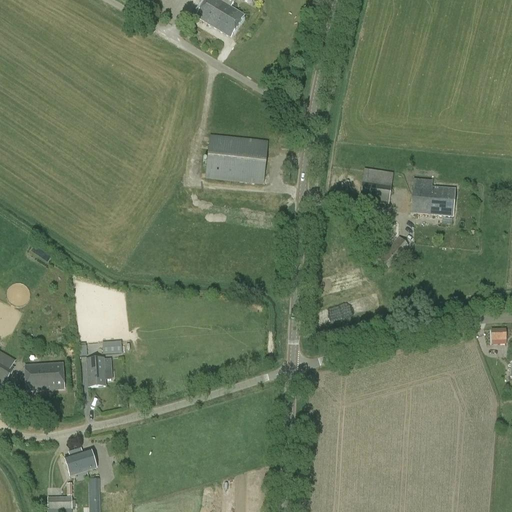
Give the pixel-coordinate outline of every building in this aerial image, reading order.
[(137,0),(151,8),(155,0),(137,0)] [(244,17),(231,9),(215,0),(207,0),(196,19),(230,40),(244,17)] [(215,0),(231,9),(236,0),(215,0)] [(263,186),(268,142),(210,136),(205,180),(263,186)] [(389,206),(393,174),(364,170),(360,201),(389,206)] [(433,182),(414,181),(411,215),(453,219),(455,191),(432,189),(433,182)] [(388,271),(408,247),(399,239),(392,246),(389,243),(376,259),(388,271)] [(33,247),(31,252),(49,261),(51,256),(33,247)] [(504,328),(491,331),(493,344),(506,342),(504,328)] [(121,354),(121,347),(102,348),(103,356),(121,354)] [(14,369),(12,368),(16,360),(0,351),(0,384),(5,387),(14,369)] [(104,359),(87,361),(89,388),(91,388),(91,391),(103,390),(103,387),(105,387),(105,381),(103,381),(102,376),(105,376),(104,359)] [(27,393),(64,391),(62,366),(25,368),(27,393)] [(97,470),(91,452),(64,460),(70,478),(97,470)] [(100,511),(99,480),(88,481),(88,511),(100,511)] [(72,510),(72,498),(59,499),(60,511),(72,510)]
